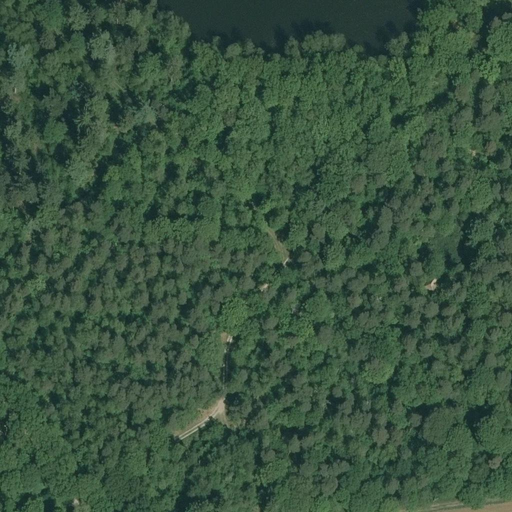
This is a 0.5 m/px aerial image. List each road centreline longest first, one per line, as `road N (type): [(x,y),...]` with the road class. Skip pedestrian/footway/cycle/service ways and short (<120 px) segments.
road 1 (track): [(127,511),(140,472),(221,408),(230,329),(469,42)]
road 2 (track): [(292,252),(18,0)]
road 3 (track): [(0,257),(152,128)]
road 4 (track): [(86,511),(0,398)]
road 5 (track): [(308,511),(262,484),(226,431),(221,408)]
